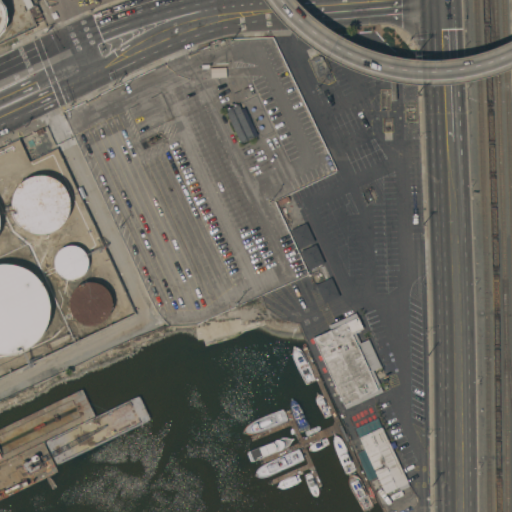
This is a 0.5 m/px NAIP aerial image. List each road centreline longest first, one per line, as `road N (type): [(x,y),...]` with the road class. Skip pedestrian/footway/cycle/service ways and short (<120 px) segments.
road 1 (tertiary): [(458,511),(450,172)]
road 2 (motorway): [(280,0),(323,40),(377,64),(448,70),(511,52)]
road 3 (residential): [(251,15),(185,30),(88,75)]
road 4 (tertiary): [(450,172),(441,0)]
road 5 (residential): [(404,0),(251,15)]
